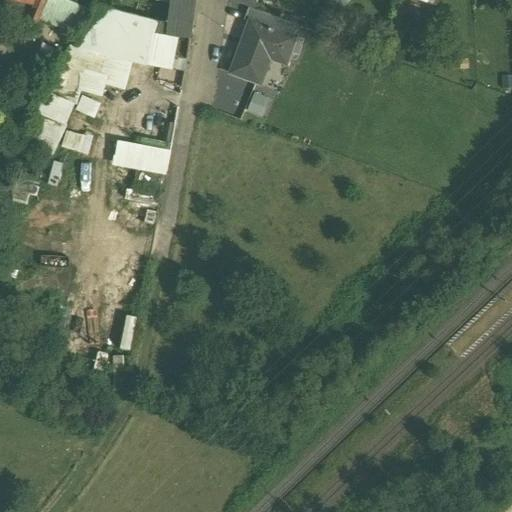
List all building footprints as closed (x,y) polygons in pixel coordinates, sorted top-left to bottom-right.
[(49,0),(33,0),(32,3),(27,14),(41,20),(49,0)] [(86,14),(51,0),(49,0),(41,20),(76,35),(86,14)] [(138,0),(134,17),(161,24),(158,37),(166,38),(171,0),(138,0)] [(171,0),(166,38),(190,41),(195,0),(171,0)] [(229,0),(229,1),(256,11),(255,0),(229,0)] [(134,17),(95,7),(77,43),(77,44),(92,49),(114,54),(150,64),(151,61),(158,37),(161,24),(134,17)] [(277,20),(248,9),(244,22),(250,24),(250,22),(273,31),(277,20)] [(300,28),(277,20),(273,31),(297,39),(300,28)] [(273,31),(250,22),(250,24),(231,75),(261,86),(273,52),(290,58),(297,39),(273,31)] [(166,38),(158,37),(151,61),(173,66),(174,58),(187,61),(190,41),(166,38)] [(77,43),(76,42),(59,77),(81,83),(84,75),(92,49),(77,44),(77,43)] [(114,54),(92,49),(84,75),(105,81),(114,54)] [(81,83),(59,77),(24,149),(52,158),(65,124),(72,108),(81,83)] [(254,94),(251,113),(266,116),(269,97),(254,94)] [(67,130),(63,147),(89,154),(93,137),(67,130)] [(170,155),(117,145),(113,163),(138,168),(164,172),(167,173),(170,155)] [(164,172),(138,168),(133,191),(159,196),(164,172)]
